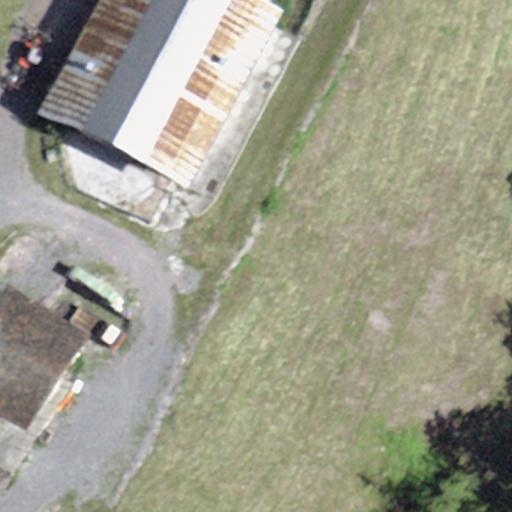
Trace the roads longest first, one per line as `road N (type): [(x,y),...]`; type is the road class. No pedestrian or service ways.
road 1 (track): [(4,190),(110,250),(183,259),(223,229),(350,0)]
road 2 (track): [(28,0),(0,196)]
